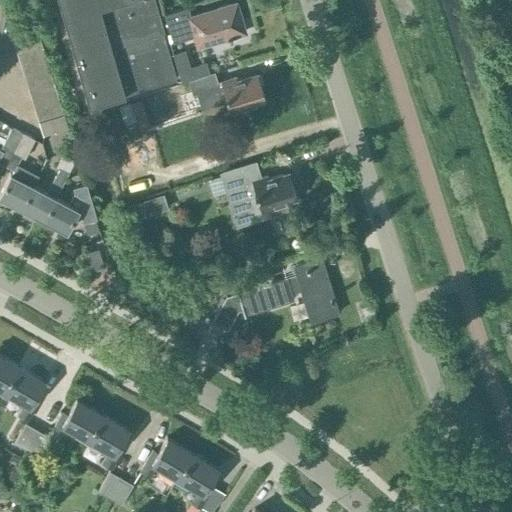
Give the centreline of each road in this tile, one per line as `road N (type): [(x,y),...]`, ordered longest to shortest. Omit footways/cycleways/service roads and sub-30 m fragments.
road 1 (residential): [(424,511),(448,467),(444,420),(310,0)]
road 2 (unclassified): [(0,278),(262,430),(364,511)]
